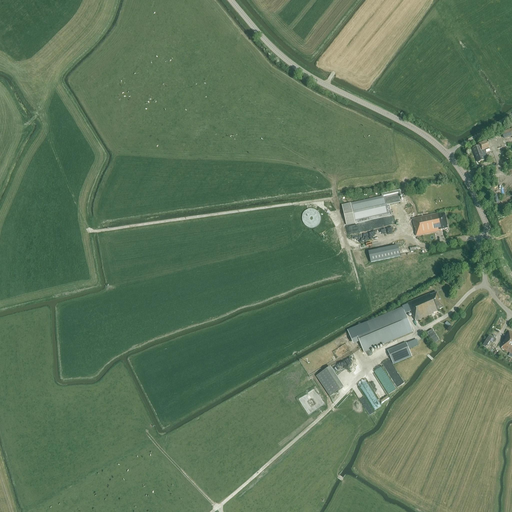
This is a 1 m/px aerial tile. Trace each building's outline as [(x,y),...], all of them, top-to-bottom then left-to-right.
[(504,139),(511,135),(511,128),(502,133),(504,139)] [(479,146),(473,149),(475,153),(478,163),(485,160),(483,156),(486,155),(484,150),(489,148),(487,141),(478,144),(479,146)] [(350,203),(342,205),(346,225),(355,223),(390,215),(392,215),(389,206),(395,204),(400,203),(399,197),(401,196),(400,190),(381,194),(382,196),(350,204),(350,203)] [(303,218),(303,220),(303,222),(304,223),(305,225),(307,226),(309,227),(311,227),(313,227),(315,226),(316,225),(318,223),(318,221),(319,219),(319,217),(318,215),(317,214),(315,212),(314,211),(312,211),(310,211),(308,212),(306,213),(304,214),(303,216),(303,218)] [(439,213),(412,218),(415,232),(416,232),(417,236),(442,231),(441,229),(448,228),(445,213),(440,214),(439,213)] [(369,253),(371,263),(400,256),(398,246),(369,253)] [(430,294),(407,304),(408,306),(410,311),(413,317),(414,316),(416,321),(431,315),(431,314),(437,311),(437,310),(443,308),(437,293),(431,295),(430,294)] [(359,325),(347,330),(348,332),(351,339),(351,340),(358,338),(359,342),(364,353),(413,332),(405,313),(410,311),(408,306),(407,304),(402,306),(402,307),(359,325)] [(439,340),(432,330),(427,333),(433,343),(439,340)] [(511,333),(506,330),(504,335),(506,336),(503,343),(504,344),(501,348),(511,353),(511,333)] [(406,343),(388,351),(393,364),(412,356),(411,354),(410,352),(409,349),(406,343)] [(317,376),(330,396),(343,388),(329,368),(317,376)] [(364,391),(374,410),(381,406),(371,388),(364,391)]
